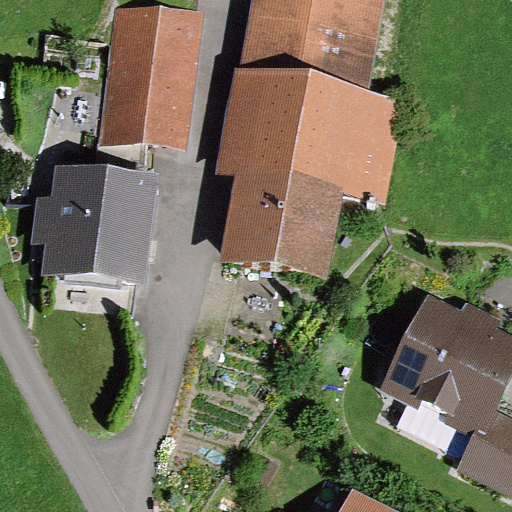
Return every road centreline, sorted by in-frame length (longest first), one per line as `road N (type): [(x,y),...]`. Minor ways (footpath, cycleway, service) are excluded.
road 1 (residential): [(111,511),(164,371),(225,0)]
road 2 (residential): [(0,308),(109,511)]
